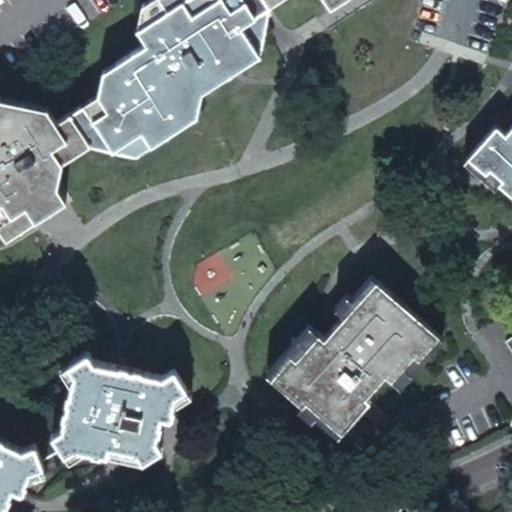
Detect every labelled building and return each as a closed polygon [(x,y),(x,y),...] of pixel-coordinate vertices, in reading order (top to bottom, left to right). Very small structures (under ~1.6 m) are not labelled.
[(116,76),(60,110),(69,120),(84,139),(100,129),(110,143),(127,134),(137,150),(197,113),(185,91),(216,71),(222,79),(264,52),(253,35),(272,23),(262,9),(276,0),(329,0),(334,7),(344,0),(207,0),(203,3),(201,0),(144,0),(152,13),(143,21),(150,35),(120,54),(122,58),(110,66),(116,76)] [(60,110),(54,113),(47,104),(32,114),(19,95),(0,106),(0,234),(3,239),(64,201),(53,182),(45,186),(36,170),(84,139),(69,120),(60,110)] [(381,314),(349,364),(337,361),(313,393),(304,387),(285,414),(363,468),(389,431),(384,427),(401,407),(411,413),(428,389),(434,393),(453,365),(381,314)] [(100,350),(80,364),(86,374),(74,429),(66,435),(79,454),(88,449),(123,456),(125,447),(152,452),(158,463),(179,448),(173,437),(178,417),(185,418),(191,394),(202,387),(189,367),(176,375),(106,360),(100,350)] [(0,511),(17,511),(16,508),(25,489),(33,492),(44,470),(56,466),(48,444),(33,448),(0,432),(0,511)]
